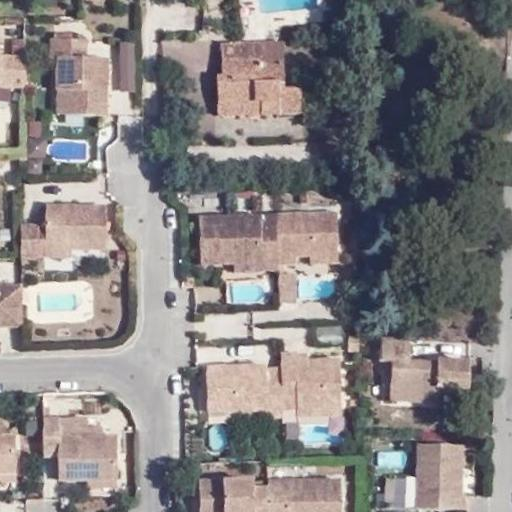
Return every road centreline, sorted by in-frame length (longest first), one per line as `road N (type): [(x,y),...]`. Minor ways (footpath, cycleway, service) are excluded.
road 1 (residential): [(151,0),(157,373)]
road 2 (residential): [(504,511),(511,321)]
road 3 (residential): [(157,373),(0,375)]
road 4 (residential): [(157,373),(158,511)]
